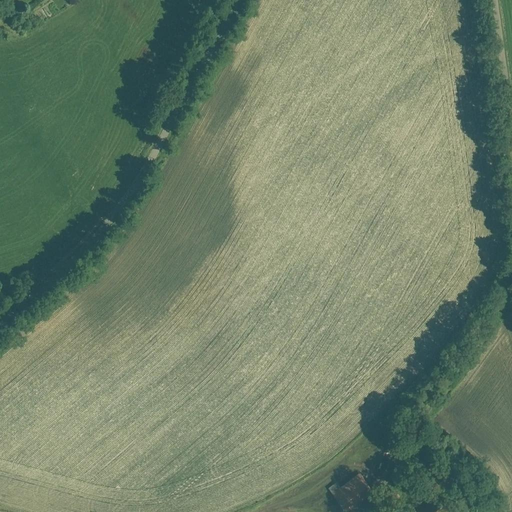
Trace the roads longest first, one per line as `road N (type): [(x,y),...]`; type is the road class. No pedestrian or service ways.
road 1 (unclassified): [(0,324),(118,207),(233,0)]
road 2 (residential): [(511,154),(490,0)]
